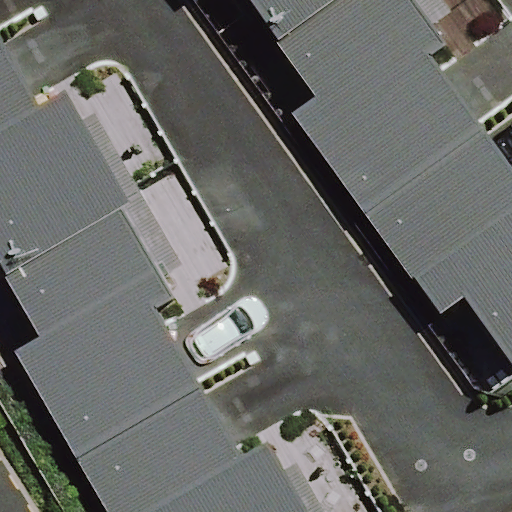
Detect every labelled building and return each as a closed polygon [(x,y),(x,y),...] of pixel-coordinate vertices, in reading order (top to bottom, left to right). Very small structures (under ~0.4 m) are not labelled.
[(183,0),(189,8),(200,0),(232,0),(268,53),(272,59),(359,0),(183,0)] [(353,218),(469,141),(424,72),(437,64),(394,0),(359,0),(272,59),(302,104),(285,115),(353,218)] [(0,280),(115,212),(131,203),(84,120),(58,134),(46,112),(28,122),(0,71),(0,280)] [(469,141),(353,218),(428,331),(462,308),(508,378),(511,375),(511,199),(509,201),(469,141)] [(67,468),(186,401),(142,324),(169,308),(115,212),(0,280),(0,290),(33,348),(7,362),(67,468)] [(186,401),(67,468),(91,511),(294,511),(262,453),(226,473),(186,401)]
